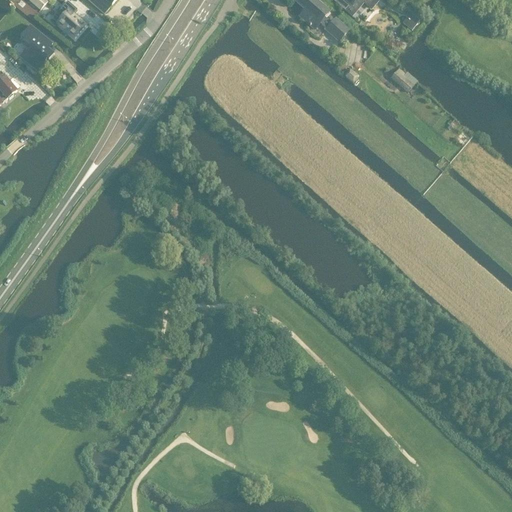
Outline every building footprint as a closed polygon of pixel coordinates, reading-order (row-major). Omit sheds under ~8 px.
[(86,0),(105,16),(112,8),(119,0),(86,0)] [(340,43),(349,32),(335,21),(336,20),(329,14),(312,0),(297,0),(296,1),(307,10),(300,18),(315,31),(320,25),(326,31),(340,43)] [(330,0),(346,13),(352,18),(364,4),(372,11),(379,2),(375,0),(330,0)] [(57,24),(57,25),(75,40),(86,27),(73,16),(77,12),(68,3),(63,8),(68,12),(57,24)] [(406,11),(402,15),(406,18),(408,19),(403,25),(412,32),(417,26),(422,19),(409,8),(406,11)] [(25,53),(20,59),(32,68),(38,73),(48,61),(49,62),(54,55),(45,48),(49,42),(35,31),(30,27),(21,39),(25,43),(33,49),(28,55),(25,53)] [(359,78),(351,70),(350,71),(345,77),(354,85),(359,78)] [(390,80),(400,88),(408,95),(414,88),(403,77),(405,75),(399,70),(390,80)] [(20,89),(13,81),(10,84),(7,81),(4,77),(0,80),(0,84),(1,86),(0,87),(0,86),(0,107),(7,101),(9,100),(10,101),(14,98),(13,97),(17,93),(16,92),(20,89)]
